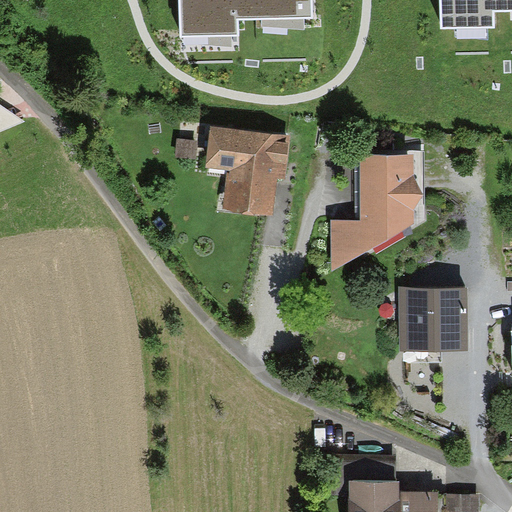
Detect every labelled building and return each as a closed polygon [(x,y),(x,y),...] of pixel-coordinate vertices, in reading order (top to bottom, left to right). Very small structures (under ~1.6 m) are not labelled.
[(179,0),(181,36),(239,33),(238,19),(311,16),(310,0),(179,0)] [(511,0),(439,0),(441,24),(494,23),(493,6),(511,5),(511,0)] [(218,205),(262,210),(272,127),(208,120),(203,161),(223,164),(218,205)] [(172,153),(191,156),(194,136),(174,134),(172,153)] [(403,212),(402,149),(357,150),(358,217),(332,216),(332,264),(403,212)] [(473,285),(406,288),(408,338),(476,335),(473,285)] [(349,511),(400,511),(401,483),(401,470),(396,470),(396,450),(332,450),(332,491),(349,491),(349,511)] [(479,511),(480,490),(439,490),(439,484),(401,483),(400,511),(479,511)]
